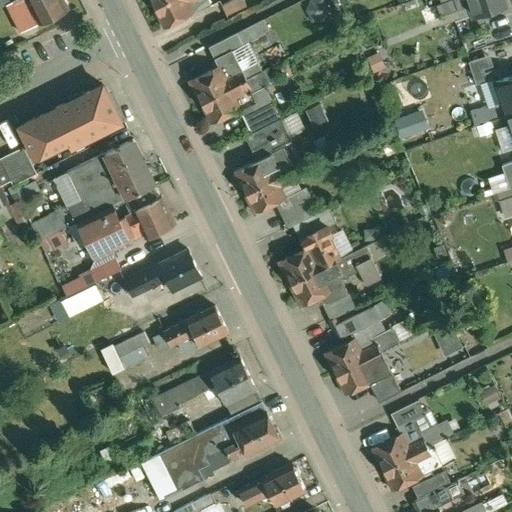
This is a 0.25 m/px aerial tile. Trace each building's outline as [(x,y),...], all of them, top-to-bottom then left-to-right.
[(15,0),(9,3),(22,31),(69,8),(65,0),(15,0)] [(209,0),(167,0),(155,6),(166,28),(212,4),(209,0)] [(443,0),(444,3),(452,0),(454,0),(458,10),(470,6),(468,0),(443,0)] [(509,0),(468,0),(470,6),(474,16),(510,4),(509,0)] [(263,20),(238,32),(244,45),(249,43),(269,32),(263,20)] [(453,22),(433,30),(440,47),(460,39),(453,22)] [(238,32),(210,46),(215,58),(233,49),(233,50),(244,45),(238,32)] [(244,45),(233,50),(248,79),(263,71),(259,62),(258,62),(249,43),(244,45)] [(233,49),(215,58),(219,66),(191,80),(201,102),(231,87),(247,79),(248,79),(233,50),(233,49)] [(511,76),(496,82),(503,103),(507,115),(511,113),(511,76)] [(247,79),(231,87),(236,95),(250,88),(251,87),(247,79)] [(266,86),(253,93),(256,101),(241,109),(252,133),(282,118),(266,85),(265,86),(266,86)] [(231,87),(201,102),(212,123),(241,109),(256,101),(253,93),(250,88),(236,95),(231,87)] [(100,88),(58,107),(73,138),(76,144),(122,122),(120,118),(123,114),(121,108),(114,106),(107,90),(106,90),(100,88)] [(503,103),(488,108),(492,120),(507,115),(503,103)] [(58,107),(22,124),(36,155),(73,138),(58,107)] [(507,115),(492,120),(496,132),(511,126),(507,115)] [(252,133),(246,136),(258,159),(235,170),(246,192),(291,170),(293,169),(289,161),(293,159),(286,144),(293,140),(282,118),(252,133)] [(135,138),(69,170),(83,200),(91,216),(154,185),(157,183),(135,138)] [(25,147),(1,159),(12,181),(14,185),(38,173),(25,147)] [(12,181),(1,159),(0,159),(0,181),(2,186),(12,181)] [(291,170),(246,192),(257,213),(279,203),(287,199),(287,197),(281,185),(296,178),(291,170)] [(296,178),(281,185),(287,197),(302,190),(296,178)] [(91,216),(79,221),(96,257),(129,241),(126,236),(144,228),(147,235),(176,221),(163,195),(160,197),(154,185),(91,216)] [(2,186),(0,186),(0,220),(1,222),(16,215),(12,205),(2,186)] [(302,190),(287,197),(287,199),(279,203),(291,227),(294,225),(319,212),(307,187),(302,190)] [(511,197),(502,201),(507,216),(511,214),(511,197)] [(83,200),(33,224),(41,240),(62,230),(79,221),(91,216),(83,200)] [(30,217),(22,201),(12,205),(16,215),(20,222),(30,217)] [(319,212),(294,225),(301,239),(305,237),(305,236),(325,226),(325,227),(337,221),(330,207),(319,212)] [(325,226),(305,236),(305,237),(310,247),(281,261),(291,282),(340,258),(325,227),(325,226)] [(62,230),(41,240),(46,250),(67,240),(62,230)] [(340,258),(291,282),(302,303),(320,295),(324,302),(348,290),(342,278),(360,270),(367,284),(381,277),(371,256),(366,246),(340,258)] [(511,247),(503,251),(508,264),(511,262),(511,247)] [(190,249),(129,279),(136,293),(170,276),(176,289),(203,275),(190,249)] [(118,257),(92,270),(98,281),(123,269),(118,257)] [(56,285),(61,295),(82,285),(77,275),(56,285)] [(63,316),(97,300),(89,283),(55,299),(63,316)] [(348,290),(324,302),(332,319),(356,307),(348,290)] [(217,306),(168,330),(174,344),(197,333),(203,345),(230,332),(217,306)] [(374,306),(335,325),(341,338),(351,333),(352,334),(381,320),(374,306)] [(356,337),(325,352),(336,373),(382,351),(398,342),(392,329),(373,337),(376,342),(367,346),(366,344),(361,347),(356,337)] [(103,372),(144,359),(139,344),(144,342),(141,332),(95,347),(103,372)] [(382,351),(366,358),(370,368),(386,360),(382,351)] [(259,388),(242,356),(175,390),(181,402),(206,390),(210,397),(223,391),(229,403),(259,388)] [(366,358),(337,373),(347,394),(376,380),(370,368),(366,358)] [(264,400),(198,432),(202,440),(176,453),(186,474),(211,461),(208,455),(226,447),(232,459),(259,446),(260,448),(281,438),(283,433),(280,426),(277,425),(264,400)] [(402,433),(373,447),(383,468),(413,454),(408,445),(402,433)] [(424,437),(408,445),(413,454),(428,446),(424,437)] [(436,446),(430,449),(428,446),(413,454),(423,475),(443,466),(435,450),(437,449),(436,446)] [(383,468),(394,490),(423,475),(413,454),(383,468)] [(294,462),(240,488),(248,505),(273,493),(278,504),(308,489),(301,475),(302,471),(299,466),(296,465),(294,462)] [(444,472),(413,487),(418,497),(449,482),(444,472)] [(179,489),(177,486),(157,495),(165,511),(172,511),(192,502),(212,493),(204,477),(179,489)] [(212,493),(192,502),(197,511),(216,502),(212,493)]
